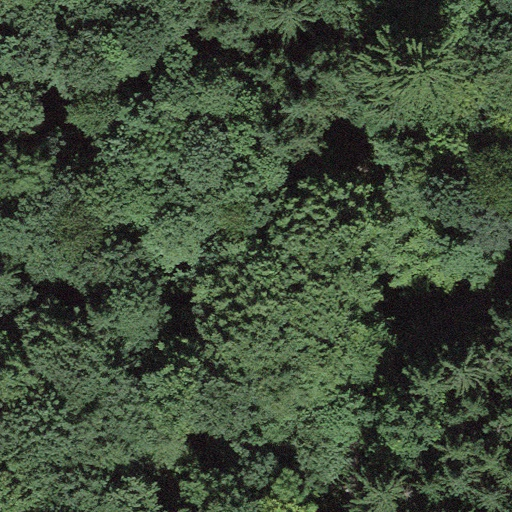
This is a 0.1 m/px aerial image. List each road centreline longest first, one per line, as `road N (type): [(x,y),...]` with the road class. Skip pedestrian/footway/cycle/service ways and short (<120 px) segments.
road 1 (track): [(337,511),(349,384),(335,0)]
road 2 (track): [(511,275),(403,343),(344,438)]
